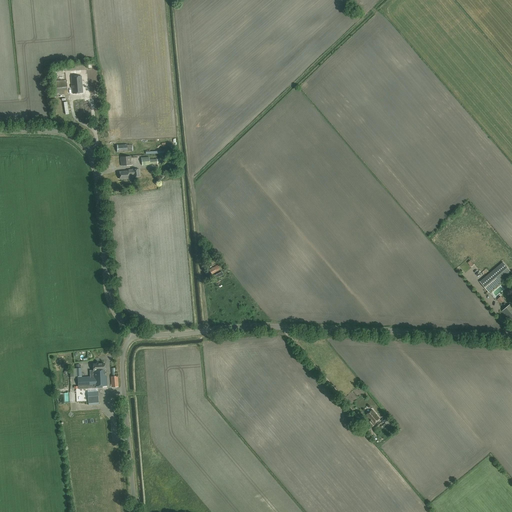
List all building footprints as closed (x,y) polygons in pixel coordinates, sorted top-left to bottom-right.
[(73,93),(83,92),(81,76),(71,77),(73,93)] [(52,100),(68,99),(68,96),(65,97),(59,98),(59,95),(68,94),(66,80),(52,81),(54,95),(52,95),(52,100)] [(123,121),(123,119),(113,119),(113,129),(117,129),(117,122),(123,121)] [(127,151),(133,151),(132,145),(127,145),(127,144),(117,145),(117,153),(127,152),(127,151)] [(121,166),(131,165),(131,156),(120,157),(121,166)] [(149,157),(141,158),(142,165),(158,164),(157,159),(150,160),(149,157)] [(132,169),(132,170),(128,170),(128,171),(119,172),(120,179),(129,178),(129,174),(133,174),(133,177),(139,176),(138,169),(135,170),(135,168),(132,169)] [(489,292),(511,273),(511,272),(503,262),(480,281),(489,292)] [(211,275),(220,270),(218,265),(209,270),(211,275)] [(222,271),(213,276),(214,279),(224,275),(222,271)] [(511,322),(511,306),(510,304),(502,311),(511,322)] [(93,370),(89,370),(90,377),(93,376),(93,377),(105,376),(104,370),(105,370),(104,363),(93,364),(93,370)] [(81,368),(69,369),(70,377),(81,376),(81,368)] [(90,377),(77,377),(78,387),(78,388),(95,388),(95,387),(107,386),(106,376),(105,376),(93,377),(93,376),(90,377)] [(98,396),(88,397),(89,405),(99,404),(98,396)] [(374,423),(379,419),(372,410),(366,415),(371,420),(367,423),(371,427),(374,424),(374,423)]
